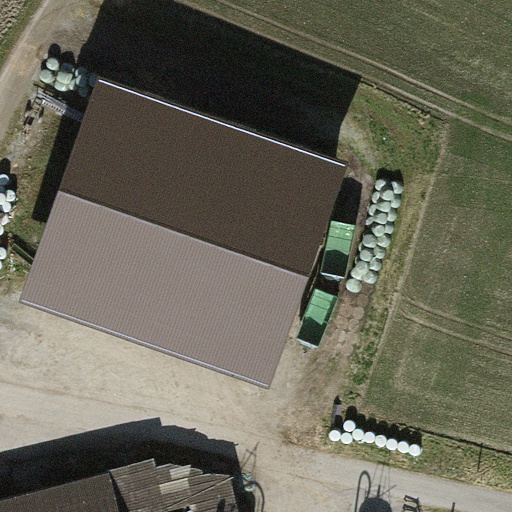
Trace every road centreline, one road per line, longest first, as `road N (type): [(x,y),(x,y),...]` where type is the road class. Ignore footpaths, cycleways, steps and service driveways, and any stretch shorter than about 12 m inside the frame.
road 1 (residential): [(0,401),(493,511)]
road 2 (track): [(74,0),(0,135)]
